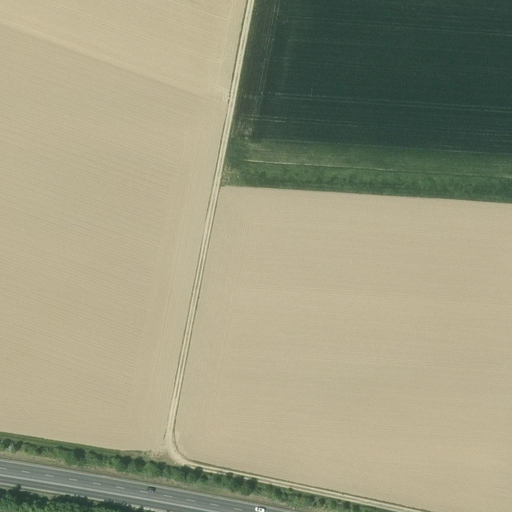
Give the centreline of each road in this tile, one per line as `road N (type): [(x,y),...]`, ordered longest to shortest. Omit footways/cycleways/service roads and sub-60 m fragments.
road 1 (track): [(164,462),(258,0)]
road 2 (track): [(0,438),(164,462),(387,511)]
road 3 (trunk): [(230,511),(0,472)]
